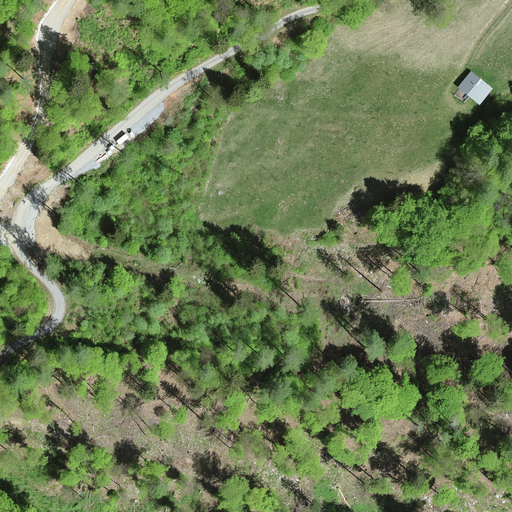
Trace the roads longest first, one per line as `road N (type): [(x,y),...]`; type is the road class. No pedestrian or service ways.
road 1 (track): [(0,359),(59,317),(57,297),(15,246),(29,199),(154,102),(271,27),(353,0)]
road 2 (track): [(70,0),(52,93),(0,193)]
road 3 (track): [(468,112),(452,101),(454,87),(511,3)]
